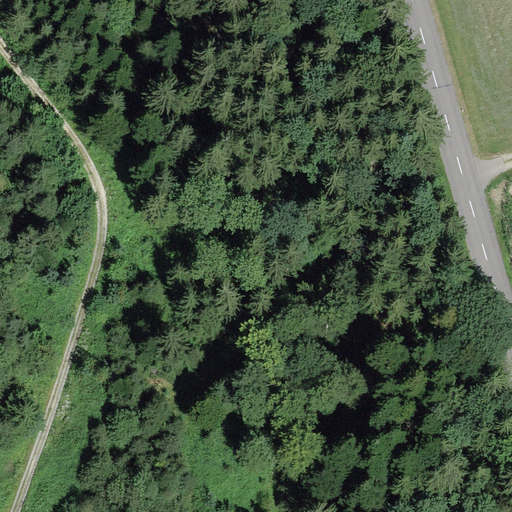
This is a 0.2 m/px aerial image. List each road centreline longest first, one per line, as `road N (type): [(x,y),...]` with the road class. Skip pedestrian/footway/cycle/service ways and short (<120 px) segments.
road 1 (track): [(0,49),(74,142),(97,223),(93,262),(10,511)]
road 2 (tertiary): [(511,356),(409,0)]
